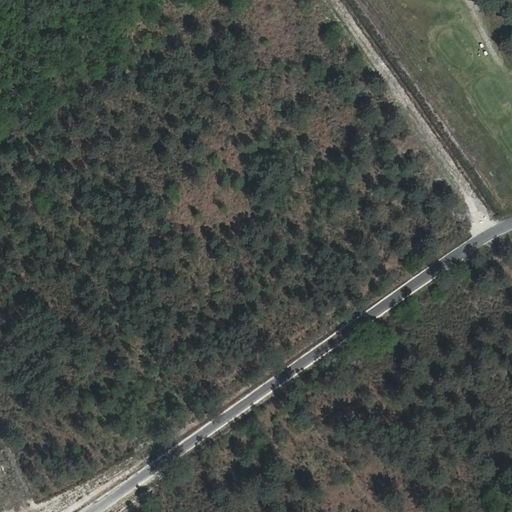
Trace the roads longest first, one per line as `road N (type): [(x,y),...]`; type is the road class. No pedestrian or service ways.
road 1 (unclassified): [(86,511),(511,223)]
road 2 (track): [(334,0),(511,250)]
